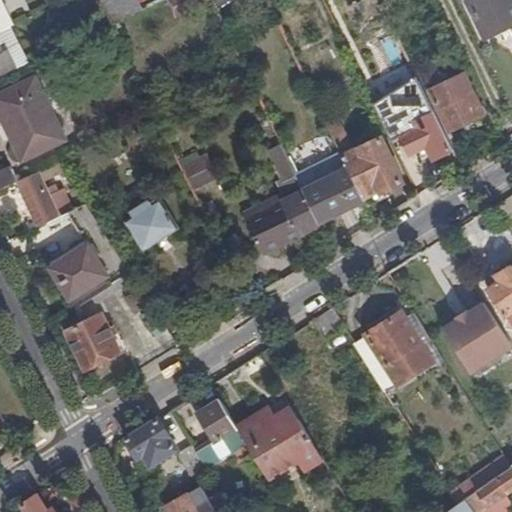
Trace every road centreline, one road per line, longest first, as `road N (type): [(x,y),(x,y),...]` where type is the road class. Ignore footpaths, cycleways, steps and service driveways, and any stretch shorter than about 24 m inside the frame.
road 1 (residential): [(77,440),(511,165)]
road 2 (residential): [(0,280),(77,440)]
